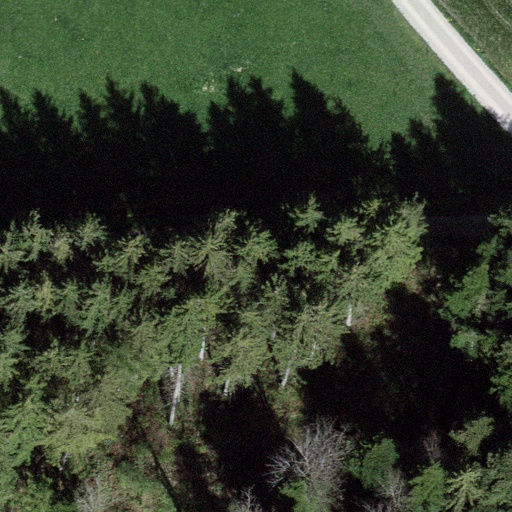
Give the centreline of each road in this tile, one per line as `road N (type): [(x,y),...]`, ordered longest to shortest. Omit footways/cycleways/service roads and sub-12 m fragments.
road 1 (track): [(511,209),(0,236)]
road 2 (track): [(411,0),(511,107)]
